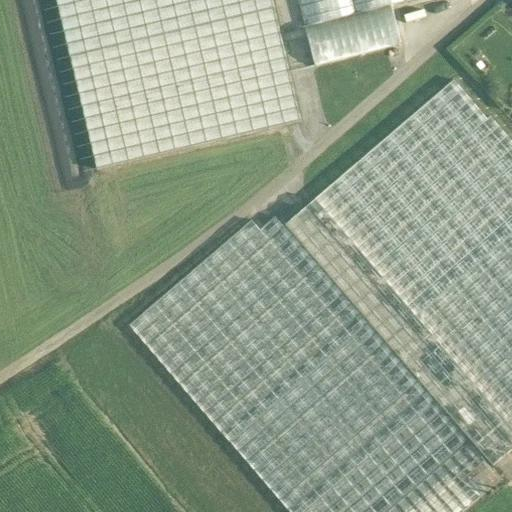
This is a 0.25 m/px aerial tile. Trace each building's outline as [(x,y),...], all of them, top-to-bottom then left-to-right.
[(412,0),(297,0),(304,28),(385,7),(413,0),(412,0)] [(385,7),(304,28),(313,65),(394,46),(385,7)] [(278,11),(68,59),(94,175),(305,127),(278,11)] [(416,316),(511,233),(511,140),(493,118),(488,122),(453,81),(316,200),(416,316)] [(511,428),(416,316),(316,200),(284,228),(467,442),(491,469),(511,451),(511,428)] [(284,228),(275,218),(260,231),(251,221),(129,326),(288,511),(386,511),(467,442),(284,228)] [(511,233),(416,316),(511,428),(511,233)] [(467,442),(386,511),(465,511),(501,482),(491,469),(467,442)]
